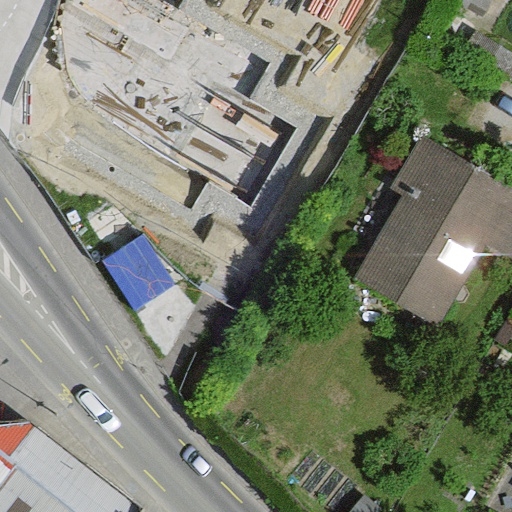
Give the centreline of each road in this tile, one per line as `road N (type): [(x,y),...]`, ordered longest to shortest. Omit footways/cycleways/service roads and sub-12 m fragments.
road 1 (tertiary): [(0,254),(92,374),(221,511)]
road 2 (residential): [(205,106),(51,17)]
